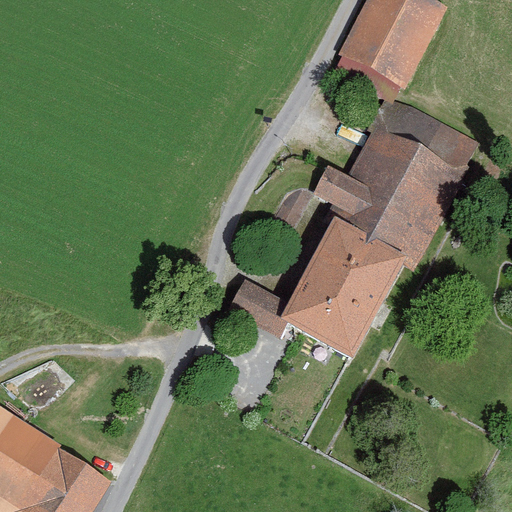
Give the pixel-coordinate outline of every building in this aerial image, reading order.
[(453,12),(427,0),(376,0),(344,68),(411,99),(453,12)] [(380,133),(465,179),(482,148),(391,99),(374,130),(380,133)] [(465,179),(380,133),(353,181),(338,172),(320,204),(421,261),(465,179)] [(274,223),(291,231),(307,197),(291,189),(274,223)] [(421,271),(346,232),(303,314),(294,331),(368,370),(421,271)] [(294,331),(303,314),(252,287),(236,316),(287,344),(294,331)] [(99,511),(119,483),(0,406),(0,511),(99,511)]
